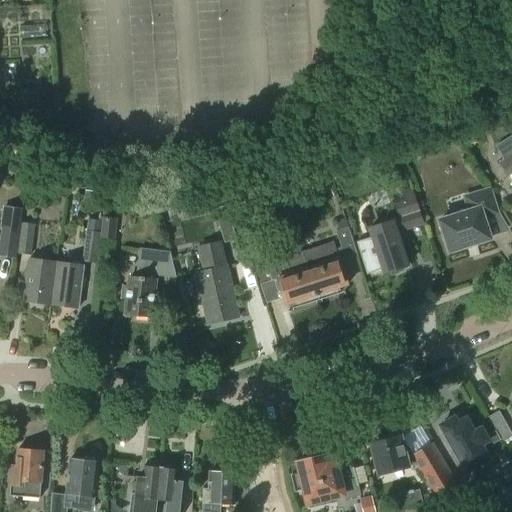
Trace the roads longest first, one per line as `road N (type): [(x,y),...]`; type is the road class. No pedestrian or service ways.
road 1 (residential): [(258,394),(335,377),(511,310)]
road 2 (residential): [(0,376),(258,394)]
